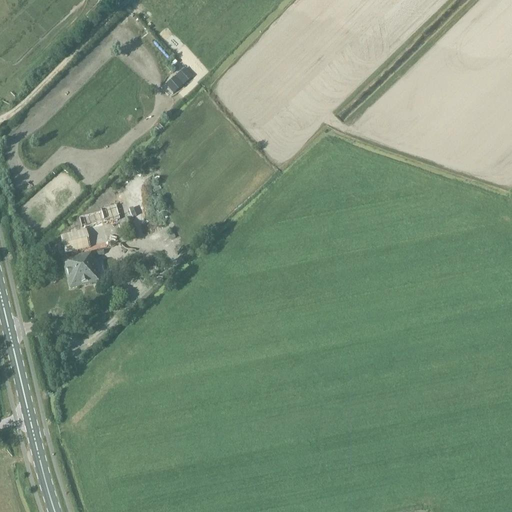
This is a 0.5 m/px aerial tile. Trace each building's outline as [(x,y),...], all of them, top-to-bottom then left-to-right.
[(175,77),(165,85),(173,94),(183,86),(175,77)] [(72,233),(60,236),(65,255),(90,248),(85,230),(85,229),(119,220),(115,206),(101,209),(102,212),(79,218),(82,226),(71,229),(72,233)] [(129,218),(120,221),(120,223),(119,223),(126,240),(131,238),(134,237),(136,236),(129,218)] [(62,261),(70,290),(97,283),(96,276),(97,276),(91,254),(62,261)] [(158,258),(153,264),(157,268),(162,262),(158,258)]
